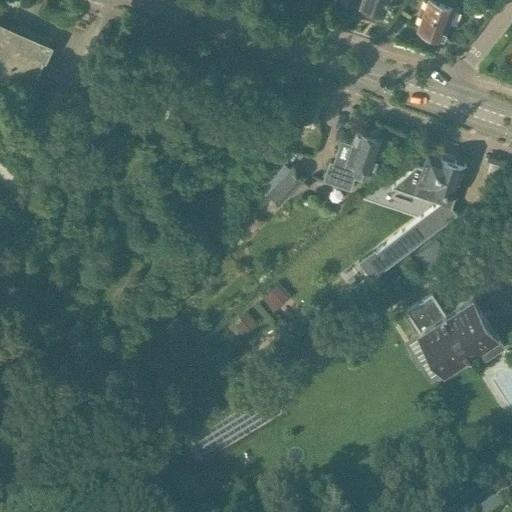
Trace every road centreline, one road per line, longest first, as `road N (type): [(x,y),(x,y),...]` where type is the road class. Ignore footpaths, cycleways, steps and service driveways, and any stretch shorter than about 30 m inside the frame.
road 1 (secondary): [(132,0),(444,114)]
road 2 (secondary): [(452,92),(175,0)]
